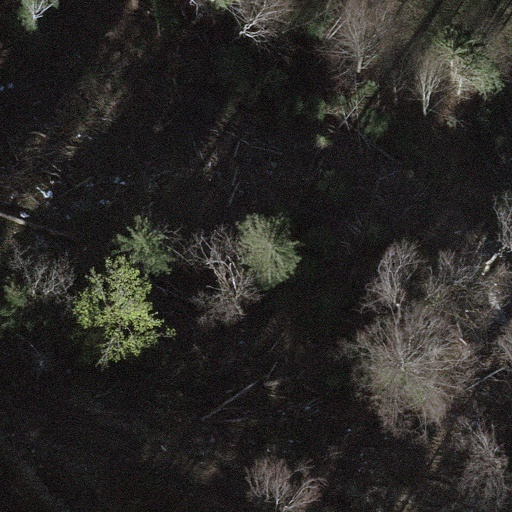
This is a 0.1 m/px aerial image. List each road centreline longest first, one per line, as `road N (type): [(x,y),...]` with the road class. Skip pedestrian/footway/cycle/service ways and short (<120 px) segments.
road 1 (track): [(0,383),(305,502),(350,511)]
road 2 (track): [(0,395),(105,511)]
